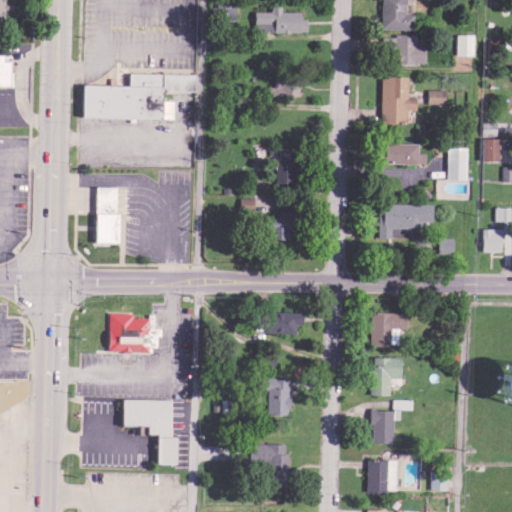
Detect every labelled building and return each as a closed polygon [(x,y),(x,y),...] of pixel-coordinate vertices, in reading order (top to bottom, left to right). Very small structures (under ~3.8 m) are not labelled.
[(377,0),(377,27),(410,27),(411,12),(403,12),(403,0),(377,0)] [(210,4),(210,17),(234,17),(234,4),(210,4)] [(251,30),(303,29),(303,17),(297,17),(297,9),(279,9),(279,4),(267,4),(267,9),(251,9),(251,30)] [(471,32),(454,32),(453,53),(470,53),(471,32)] [(390,61),(422,61),(423,43),(413,43),(413,34),(379,33),(379,47),(390,47),(390,61)] [(0,83),(8,83),(8,52),(0,52),(0,83)] [(79,87),(78,119),(171,120),(172,92),(192,92),(192,69),(123,68),(122,87),(79,87)] [(271,84),(267,84),(266,93),(297,95),(298,71),(272,70),(271,84)] [(403,121),(403,106),(411,106),(411,95),(403,94),(403,74),(377,74),(376,120),(403,121)] [(442,101),(441,87),(424,87),(424,101),(442,101)] [(477,158),(494,158),(494,136),(478,136),(477,158)] [(414,140),(375,140),(375,161),(422,160),(422,150),(414,150),(414,140)] [(271,145),(273,180),(296,179),(295,144),(271,145)] [(463,177),(463,144),(444,144),(443,177),(463,177)] [(92,186),(90,246),(113,247),(115,187),(92,186)] [(375,235),(387,235),(387,225),(418,226),(418,219),(429,220),(430,202),(375,201),(375,235)] [(493,218),(509,218),(509,205),(492,205),(493,218)] [(277,214),(260,214),(260,237),(292,238),(293,209),(277,208),(277,214)] [(499,227),(479,226),(478,248),(499,249),(499,227)] [(434,250),(451,251),(452,235),(435,235),(434,250)] [(258,329),(294,331),(295,310),(260,308),(258,329)] [(367,342),(395,343),(395,325),(399,325),(400,310),(368,309),(367,342)] [(145,350),(145,344),(153,344),(153,334),(156,334),(157,325),(150,325),(150,314),(129,313),(129,310),(105,310),(104,349),(145,350)] [(455,350),(431,349),(431,360),(455,360),(455,350)] [(398,355),(370,354),(370,362),(366,362),(365,391),(386,391),(386,375),(397,375),(398,355)] [(482,400),(511,396),(511,361),(477,366),(482,400)] [(264,411),(286,411),(286,375),(252,375),(251,387),(264,387),(264,411)] [(206,391),(219,391),(219,380),(206,380),(206,391)] [(165,397),(117,395),(116,420),(141,421),(141,431),(164,431),(165,397)] [(367,439),(390,439),(390,416),(396,416),(396,406),(409,406),(409,397),(390,396),(389,407),(367,406),(367,439)] [(233,410),(233,397),(219,397),(219,411),(233,410)] [(172,460),(171,434),(151,434),(152,460),(172,460)] [(284,440),(247,441),(248,458),(264,458),(265,483),(285,482),(284,440)] [(393,457),(363,456),(362,488),(392,489),(393,457)] [(444,487),(445,467),(428,467),(427,486),(444,487)]
